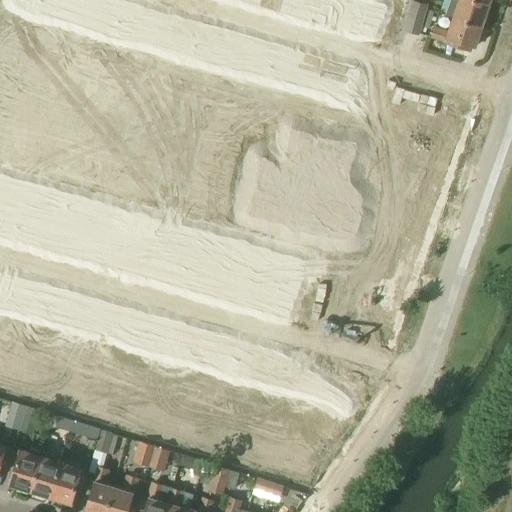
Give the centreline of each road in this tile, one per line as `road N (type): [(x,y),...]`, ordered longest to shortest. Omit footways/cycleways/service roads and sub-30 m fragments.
road 1 (residential): [(418,373),(0,252)]
road 2 (residential): [(418,373),(511,103)]
road 3 (residential): [(326,511),(418,373)]
road 4 (residential): [(390,60),(511,94)]
road 5 (residential): [(390,60),(271,29)]
